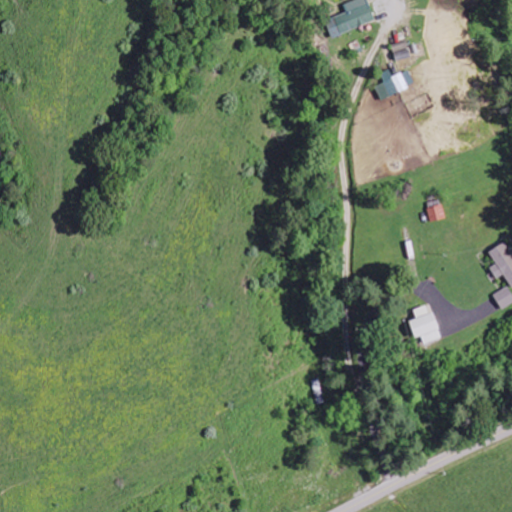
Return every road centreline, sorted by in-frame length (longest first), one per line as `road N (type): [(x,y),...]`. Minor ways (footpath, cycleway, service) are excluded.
road 1 (residential): [(393,18),(354,93),(341,149),(347,370),(365,399),(392,489)]
road 2 (secondary): [(347,511),(511,430)]
road 3 (residential): [(423,290),(371,319),(359,360),(365,399)]
